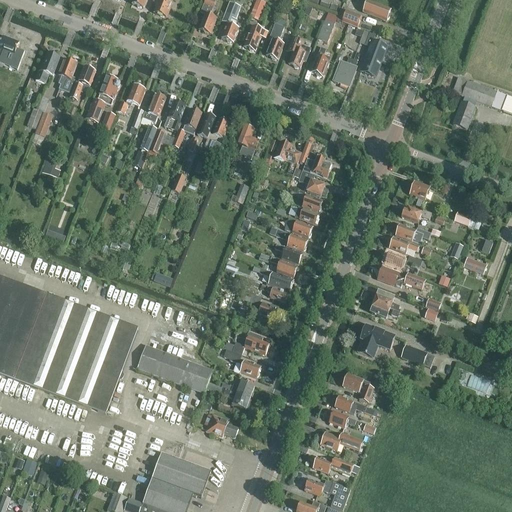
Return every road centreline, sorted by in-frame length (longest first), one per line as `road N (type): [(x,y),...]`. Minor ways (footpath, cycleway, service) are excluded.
road 1 (unclassified): [(390,144),(10,0)]
road 2 (tertiary): [(254,511),(390,144)]
road 3 (tertiary): [(444,0),(390,144)]
road 4 (unclassified): [(511,190),(390,144)]
